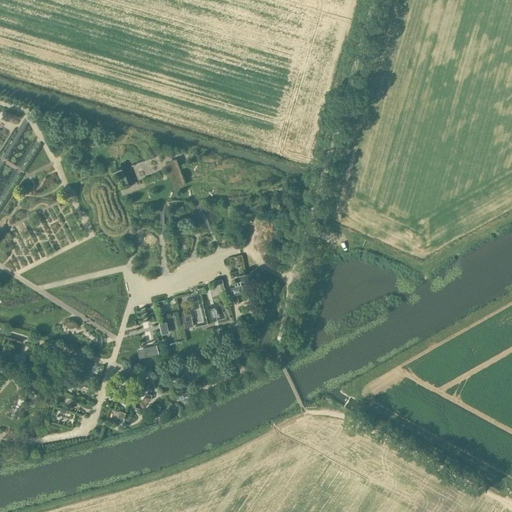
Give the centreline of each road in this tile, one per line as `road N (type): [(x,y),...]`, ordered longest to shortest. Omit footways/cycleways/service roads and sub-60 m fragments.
road 1 (unclassified): [(280,334),(376,0)]
road 2 (unclassified): [(511,505),(328,413)]
